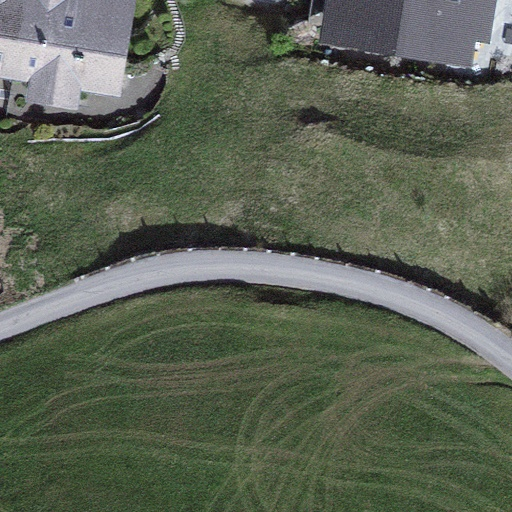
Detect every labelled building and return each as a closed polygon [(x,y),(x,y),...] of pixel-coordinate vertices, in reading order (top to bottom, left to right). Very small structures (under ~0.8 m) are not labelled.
[(0,0),(0,71),(14,74),(26,0),(0,0)] [(115,90),(130,2),(114,0),(26,0),(14,74),(37,78),(76,84),(115,90)] [(311,0),(308,25),(344,31),(349,0),(311,0)] [(453,48),(455,36),(488,41),(494,0),(349,0),(344,31),(453,48)] [(33,97),(73,104),(76,84),(37,78),(33,97)]
